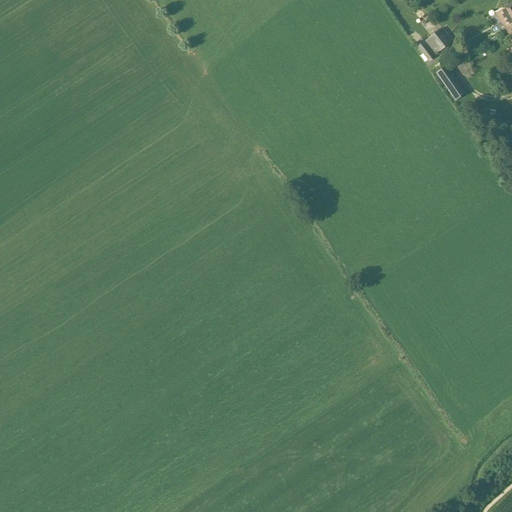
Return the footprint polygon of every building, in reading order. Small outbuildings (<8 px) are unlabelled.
[(511,3),(497,12),(495,13),(502,26),(503,26),(506,30),(511,26),(511,3)] [(477,34),(479,38),(486,34),(482,27),(477,17),(470,21),(475,31),(472,32),(474,36),(477,34)] [(425,41),(437,56),(450,46),(448,45),(454,41),(445,30),(448,28),(444,23),(441,26),(442,28),(425,41)] [(491,43),(500,38),(498,33),(488,39),(491,43)] [(418,48),(423,54),(421,55),(427,62),(435,56),(424,43),(419,43),(418,48)] [(436,73),(455,102),(467,94),(461,85),(460,86),(451,72),(447,65),(436,73)]
